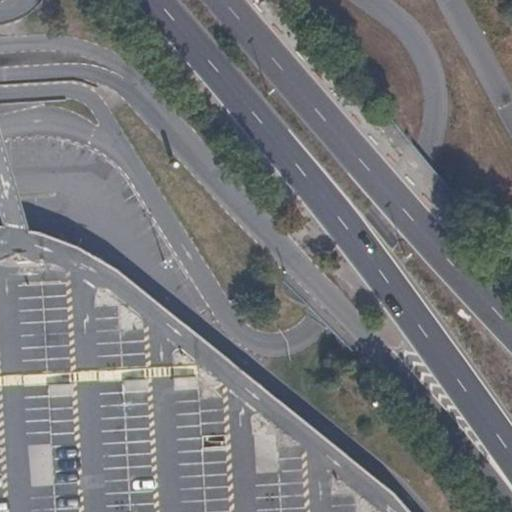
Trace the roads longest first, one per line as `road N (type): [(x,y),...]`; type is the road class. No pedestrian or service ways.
road 1 (primary): [(151,0),(395,296),(511,460)]
road 2 (primary): [(511,330),(219,0)]
